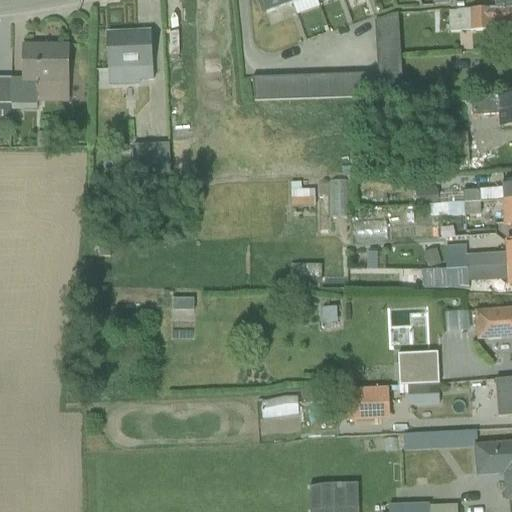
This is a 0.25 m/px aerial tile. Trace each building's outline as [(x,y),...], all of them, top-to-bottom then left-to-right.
[(268,0),(276,18),(299,9),(295,0),(268,0)] [(321,1),(320,0),(295,0),(299,9),(321,1)] [(432,0),(416,0),(417,10),(432,10),(432,0)] [(511,0),(500,0),(500,11),(511,10),(511,0)] [(360,76),(240,79),(241,106),(388,102),(386,21),(359,21),(360,76)] [(111,84),(156,84),(155,32),(110,33),(111,84)] [(26,103),(69,102),(69,44),(26,45),(26,103)] [(473,131),(511,130),(511,95),(472,97),(473,131)] [(168,142),(133,141),(132,175),(168,175),(168,142)] [(511,183),(502,184),(503,206),(511,205),(511,183)] [(279,192),(278,234),(299,235),(300,192),(279,192)] [(487,192),(450,193),(450,205),(488,204),(487,192)] [(424,208),(423,194),(403,195),(404,209),(424,208)] [(504,228),(511,227),(511,205),(503,206),(504,228)] [(448,229),(431,231),(432,242),(449,240),(448,229)] [(492,292),(490,257),(452,259),(451,249),(431,250),(433,272),(408,274),(409,297),(492,292)] [(367,272),(366,256),(353,256),(353,272),(367,272)] [(176,341),(177,296),(157,295),(156,340),(176,341)] [(323,325),(323,309),(308,309),(308,326),(323,325)] [(477,343),(511,339),(511,311),(475,315),(477,343)] [(425,352),(386,353),(387,386),(426,386),(425,352)] [(499,421),(511,419),(511,383),(495,385),(499,421)] [(378,412),(379,390),(346,389),(346,411),(378,412)] [(285,418),(285,400),(247,401),(247,419),(285,418)] [(480,506),(511,503),(511,446),(476,449),(480,506)]
